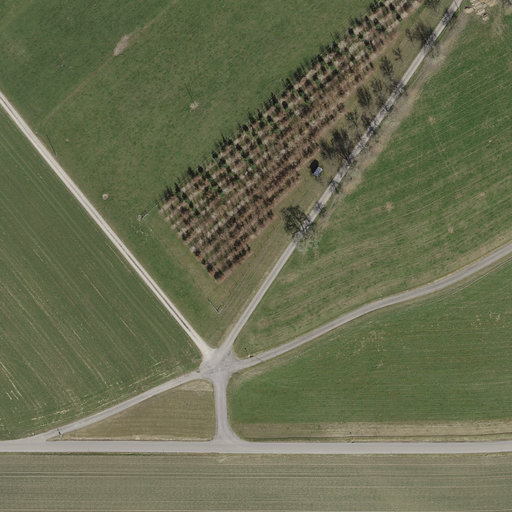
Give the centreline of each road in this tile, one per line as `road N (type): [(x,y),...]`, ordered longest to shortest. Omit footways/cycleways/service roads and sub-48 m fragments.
road 1 (track): [(511,246),(427,290),(21,445)]
road 2 (tertiary): [(0,445),(511,446)]
road 3 (track): [(216,366),(456,0)]
road 4 (track): [(0,95),(216,366)]
